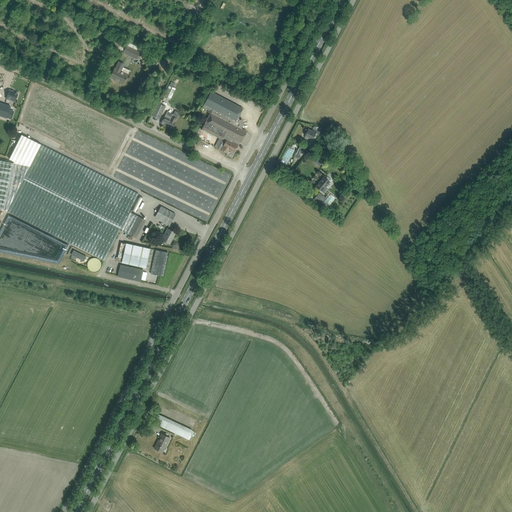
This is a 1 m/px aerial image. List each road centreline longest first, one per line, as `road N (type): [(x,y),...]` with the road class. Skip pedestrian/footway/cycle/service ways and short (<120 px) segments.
road 1 (unclassified): [(88,511),(354,0)]
road 2 (unclassified): [(62,511),(239,171)]
road 3 (primary): [(76,511),(249,177)]
road 4 (unclassified): [(239,171),(0,59)]
road 5 (primary): [(266,145),(340,0)]
road 6 (unclassified): [(255,140),(328,0)]
